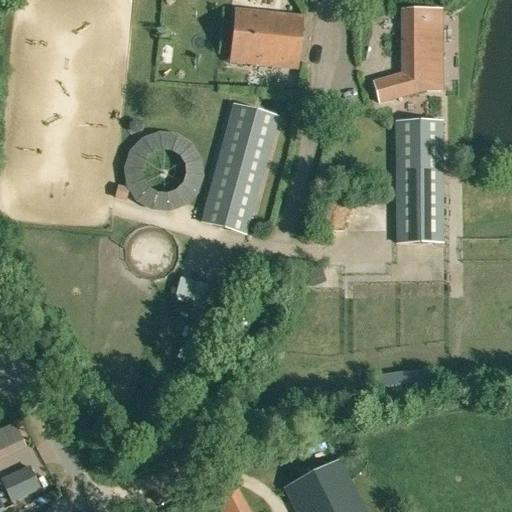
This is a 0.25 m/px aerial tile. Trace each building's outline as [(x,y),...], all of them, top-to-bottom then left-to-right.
[(229,63),(297,70),(303,18),(235,11),(229,63)] [(402,11),(402,75),(373,84),(379,104),(421,91),(441,91),(441,11),(402,11)] [(233,106),(201,223),(245,235),(277,118),(233,106)] [(396,244),(442,243),(441,123),(396,123),(396,244)] [(511,281),(407,298),(419,377),(511,362),(511,281)] [(280,466),(278,443),(237,447),(238,457),(240,469),(280,466)] [(297,511),(364,511),(339,462),(286,490),(297,511)] [(1,481),(11,503),(39,490),(29,468),(1,481)] [(222,511),(247,511),(237,491),(217,502),(222,511)]
